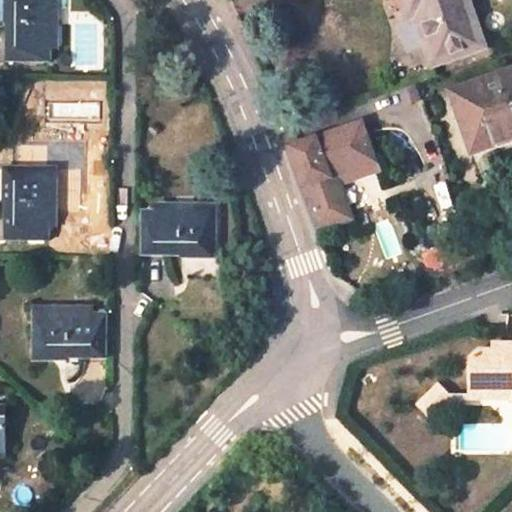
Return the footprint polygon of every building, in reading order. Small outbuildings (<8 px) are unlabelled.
[(5,0),(6,24),(14,23),(14,0),(5,0)] [(52,62),(52,25),(57,25),(57,0),(14,0),(14,23),(6,24),(6,63),(52,62)] [(485,47),(468,0),(402,0),(409,19),(416,17),(433,65),(485,47)] [(511,71),(452,91),(473,153),(485,149),(506,141),(505,138),(511,134),(511,71)] [(352,128),(291,150),(289,150),(320,233),(352,220),(337,177),(344,175),(366,167),(352,128)] [(486,153),(511,144),(511,134),(505,138),(506,141),(485,149),(486,153)] [(476,161),(487,158),(486,153),(485,149),(473,153),(476,161)] [(12,202),(12,169),(4,169),(3,202),(12,202)] [(12,169),(12,202),(3,202),(3,240),(48,241),(49,201),(55,201),(55,170),(12,169)] [(342,189),(348,186),(344,175),(337,177),(342,189)] [(182,212),(144,212),(142,256),(180,258),(180,249),(217,249),(219,208),(182,207),(182,212)] [(180,258),(217,259),(217,249),(180,249),(180,258)] [(32,352),(68,351),(68,360),(106,360),(107,315),(68,314),(68,308),(33,308),(32,352)] [(511,346),(493,347),(493,354),(478,354),(470,363),(470,389),(491,389),(490,401),(510,401),(511,398),(511,346)] [(32,361),(68,360),(68,351),(32,352),(32,361)] [(450,402),(437,389),(418,408),(431,421),(450,402)] [(491,389),(470,389),(469,402),(490,401),(491,389)]
